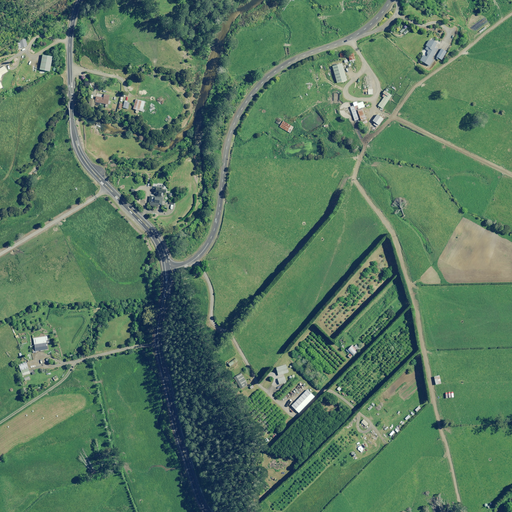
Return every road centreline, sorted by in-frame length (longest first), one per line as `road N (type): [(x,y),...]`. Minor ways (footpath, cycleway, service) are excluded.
road 1 (secondary): [(390,0),(353,37),(263,80),(229,135),(210,240),(191,261),(167,269)]
road 2 (secondary): [(167,269),(153,233),(84,161),(75,141),(69,52),(79,0)]
road 3 (secondary): [(206,511),(160,356),(167,269)]
